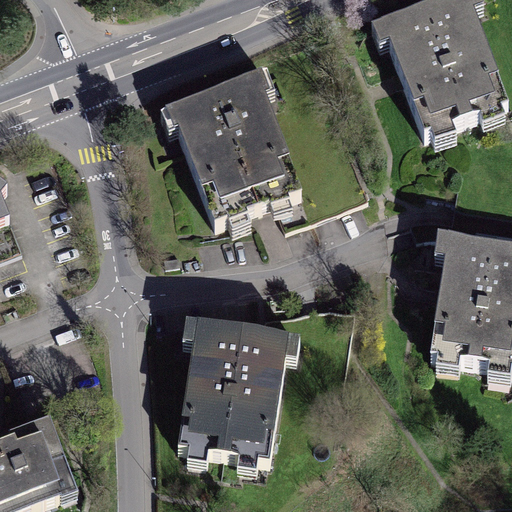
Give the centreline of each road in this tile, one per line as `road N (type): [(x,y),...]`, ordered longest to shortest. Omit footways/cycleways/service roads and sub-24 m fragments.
road 1 (residential): [(117,297),(256,284),(442,216)]
road 2 (primary): [(296,0),(82,80)]
road 3 (residential): [(82,80),(117,297)]
road 4 (residential): [(117,297),(128,511)]
road 5 (residential): [(117,297),(0,341)]
